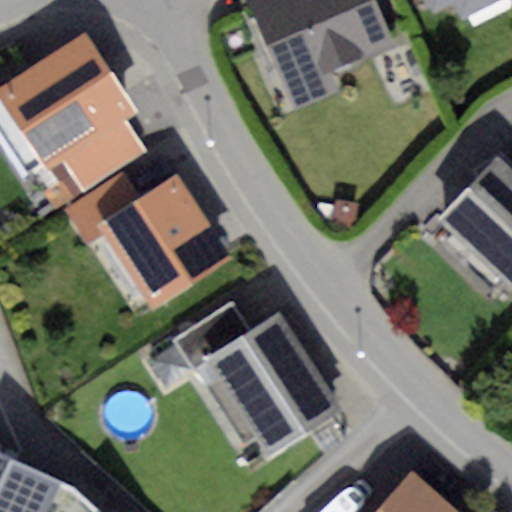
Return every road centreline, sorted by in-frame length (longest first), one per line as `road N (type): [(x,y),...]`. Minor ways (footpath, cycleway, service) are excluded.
road 1 (residential): [(511,469),(417,394),(343,308),(221,137),(169,0)]
road 2 (unknown): [(151,511),(116,466),(6,395)]
